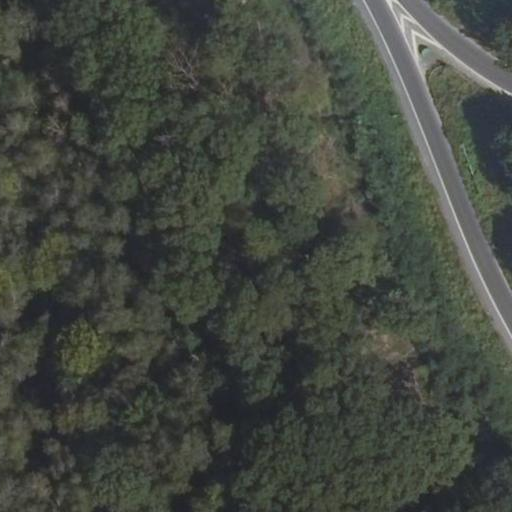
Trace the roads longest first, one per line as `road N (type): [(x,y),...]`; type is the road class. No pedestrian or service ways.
road 1 (trunk): [(366,0),(511,322)]
road 2 (trunk): [(408,0),(511,87)]
